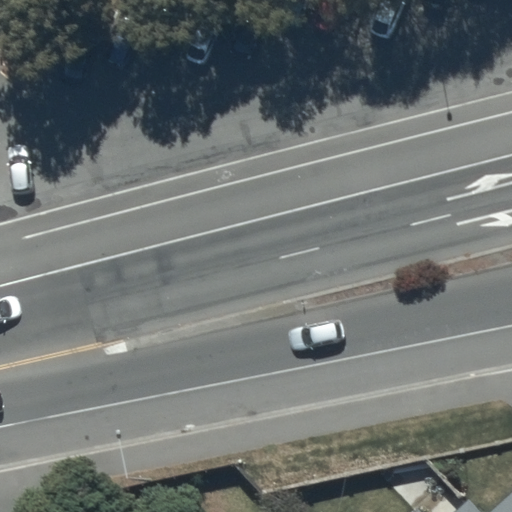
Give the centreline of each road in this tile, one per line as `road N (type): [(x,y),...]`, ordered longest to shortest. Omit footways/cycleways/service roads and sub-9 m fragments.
road 1 (trunk): [(0,329),(511,200)]
road 2 (trunk): [(511,295),(0,397)]
